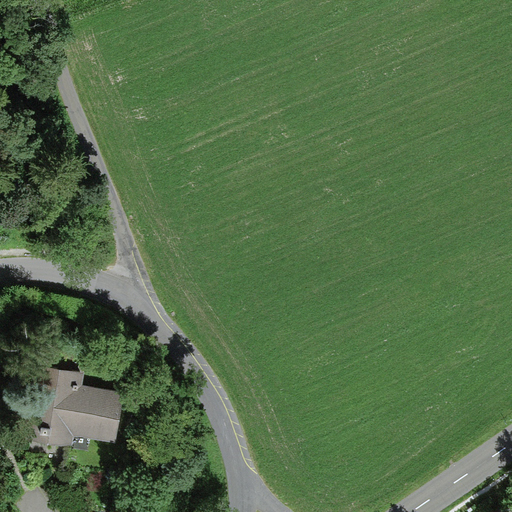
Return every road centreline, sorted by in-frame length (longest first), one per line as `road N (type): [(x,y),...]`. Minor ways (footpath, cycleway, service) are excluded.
road 1 (unclassified): [(32,0),(103,182),(131,288)]
road 2 (unclassified): [(243,484),(217,413),(131,288)]
road 3 (unclassified): [(131,288),(22,264),(0,267)]
road 4 (tertiary): [(411,511),(511,442)]
